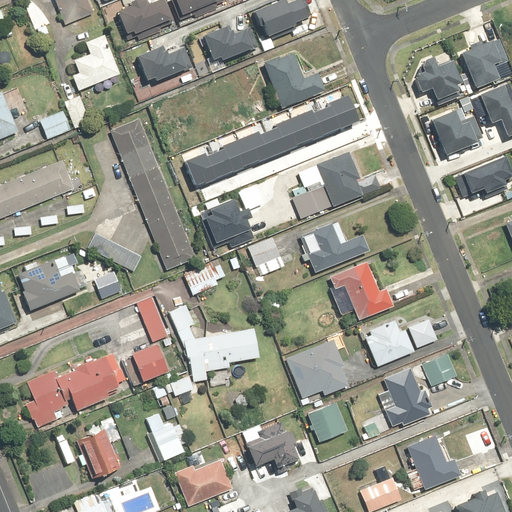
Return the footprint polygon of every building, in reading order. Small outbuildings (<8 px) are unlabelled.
[(94,13),(88,0),(54,0),(64,24),(94,13)] [(125,12),(120,14),(128,33),(135,30),(137,34),(165,23),(165,25),(176,21),(167,0),(162,0),(152,4),(149,0),(137,0),(123,6),(125,12)] [(178,0),(184,14),(220,0),(178,0)] [(297,0),(289,3),(287,0),(284,0),(256,12),(261,25),(265,23),(270,36),(298,24),(297,22),(313,15),(306,0),(297,0)] [(205,36),(216,61),(223,58),(225,62),(259,47),(241,8),(219,18),(223,28),(205,36)] [(0,27),(9,23),(2,10),(0,10),(0,27)] [(51,34),(46,21),(34,25),(39,39),(51,34)] [(120,75),(105,35),(89,41),(94,54),(76,61),(81,74),(74,76),(79,90),(120,75)] [(494,38),(461,52),(476,85),(500,75),(494,61),(502,57),(494,38)] [(167,47),(138,58),(149,87),(191,71),(189,67),(193,65),(186,47),(170,53),(167,47)] [(295,50),(264,62),(282,107),(326,90),(319,70),(304,75),(295,50)] [(421,89),(431,85),(436,98),(460,89),(458,84),(464,82),(454,57),(451,58),(449,51),(434,57),(433,56),(422,60),(425,69),(415,74),(421,89)] [(504,83),(480,93),(492,121),(500,117),(508,135),(511,132),(511,98),(511,99),(504,83)] [(0,137),(19,128),(2,92),(0,93),(0,137)] [(185,161),(194,184),(204,180),(206,183),(360,121),(349,96),(329,104),(330,106),(313,113),(312,110),(276,125),(277,128),(261,135),(260,131),(222,147),(223,149),(208,156),(207,153),(185,161)] [(80,97),(66,102),(76,129),(91,124),(80,97)] [(458,107),(427,119),(442,156),(457,151),(456,149),(483,138),(473,114),(462,118),(458,107)] [(40,121),(48,139),(72,129),(64,111),(40,121)] [(139,117),(110,129),(167,269),(196,257),(139,117)] [(360,177),(349,151),(299,171),(305,187),(307,186),(310,192),(326,186),(333,205),(362,193),(357,179),(360,177)] [(511,176),(511,166),(507,154),(464,171),(472,191),(484,187),(486,192),(507,184),(505,179),(511,176)] [(0,220),(75,190),(64,160),(0,185),(0,220)] [(298,195),(293,198),(301,218),(329,206),(322,189),(309,195),(307,190),(304,191),(302,188),(296,190),(298,195)] [(240,210),(235,198),(211,208),(213,213),(207,216),(217,242),(226,238),(230,247),(254,238),(246,219),(251,217),(247,207),(240,210)] [(85,204),(67,204),(67,214),(85,214),(85,204)] [(59,215),(41,215),(41,225),(59,225),(59,215)] [(316,271),(370,249),(363,233),(347,239),(339,219),(301,235),(305,244),(301,245),(304,253),(301,254),(304,261),(311,258),(316,271)] [(32,225),(14,226),(14,235),(32,235),(32,225)] [(142,256),(97,233),(89,249),(133,272),(142,256)] [(248,247),(255,265),(250,267),(254,277),(280,266),(277,257),(280,256),(272,237),(248,247)] [(37,259),(18,266),(27,290),(23,291),(29,309),(90,288),(84,270),(75,273),(72,264),(84,260),(80,250),(39,265),(37,259)] [(226,275),(218,258),(184,273),(194,295),(218,284),(216,279),(226,275)] [(335,285),(331,287),(342,315),(355,309),(359,319),(393,305),(386,287),(379,290),(368,260),(331,275),(335,285)] [(166,285),(154,291),(163,311),(182,304),(175,289),(169,292),(166,285)] [(0,327),(19,321),(5,287),(0,289),(0,288),(0,327)] [(153,297),(137,303),(153,341),(169,335),(153,297)] [(182,306),(169,312),(182,340),(195,335),(182,306)] [(428,318),(409,327),(418,348),(438,339),(428,318)] [(371,334),(366,337),(378,366),(414,351),(405,329),(399,331),(395,320),(370,330),(371,334)] [(254,328),(185,340),(193,381),(207,379),(206,370),(231,365),(230,360),(259,355),(254,328)] [(344,364),(334,339),(286,358),(302,399),(323,390),(325,395),(349,385),(342,365),(344,364)] [(158,342),(133,352),(144,380),(170,369),(158,342)] [(31,406),(39,426),(111,396),(109,390),(127,383),(115,352),(96,360),(94,355),(76,363),(78,368),(59,376),(56,368),(27,379),(37,403),(31,406)] [(457,375),(448,353),(422,365),(432,386),(457,375)] [(389,388),(378,393),(393,425),(402,421),(404,425),(431,413),(425,401),(430,398),(425,387),(421,389),(410,366),(384,378),(389,388)] [(195,387),(189,375),(166,385),(169,393),(173,391),(175,395),(195,387)] [(336,401),(308,413),(320,441),(348,429),(336,401)] [(159,413),(147,419),(153,431),(147,433),(160,461),(184,451),(182,445),(188,442),(179,424),(174,426),(172,422),(165,425),(159,413)] [(258,464),(274,457),(278,466),(300,456),(295,444),(298,443),(291,428),(285,430),(281,421),(260,431),(263,439),(249,445),(258,464)] [(381,433),(375,421),(365,426),(370,438),(381,433)] [(105,429),(78,440),(94,479),(121,468),(105,429)] [(437,435),(408,446),(416,468),(406,471),(413,490),(424,485),(425,488),(461,474),(454,456),(446,459),(437,435)] [(194,464),(175,472),(189,505),(232,487),(221,460),(196,470),(194,464)] [(137,475),(108,485),(114,502),(143,492),(137,475)] [(401,499),(393,477),(360,490),(369,511),(401,499)] [(240,486),(217,495),(221,505),(244,495),(240,486)] [(475,497),(458,503),(460,511),(506,511),(498,490),(487,494),(484,488),(473,492),(475,497)] [(325,511),(328,511),(323,499),(319,500),(314,489),(293,498),(297,507),(283,511),(325,511)] [(118,511),(116,507),(108,510),(104,501),(95,504),(91,495),(75,502),(78,510),(75,511),(74,511),(118,511)]
